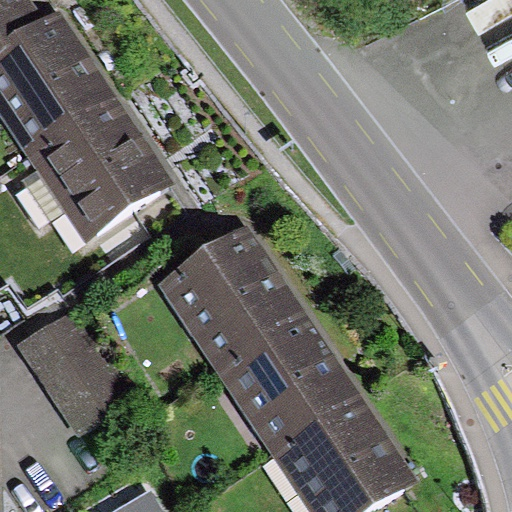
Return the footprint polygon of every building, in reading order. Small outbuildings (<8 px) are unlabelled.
[(0,0),(0,44),(46,13),(36,0),(0,0)] [(0,104),(89,232),(175,172),(58,4),(46,13),(0,44),(0,104)] [(313,511),(354,511),(413,474),(250,223),(162,280),(313,511)] [(23,342),(84,427),(132,393),(70,307),(23,342)] [(170,511),(155,490),(123,511),(170,511)]
